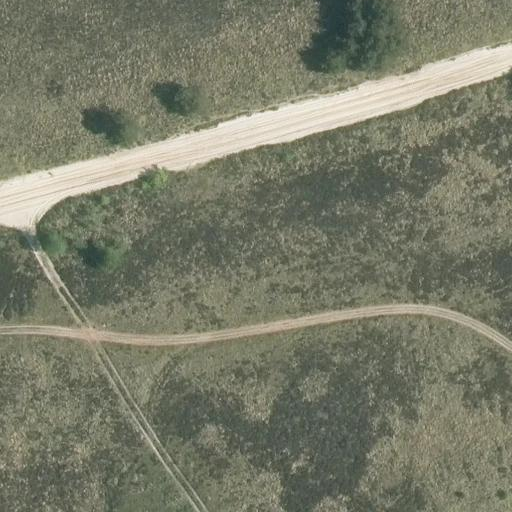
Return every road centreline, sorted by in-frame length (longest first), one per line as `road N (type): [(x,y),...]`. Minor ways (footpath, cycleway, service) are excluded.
road 1 (track): [(0,204),(511,59)]
road 2 (track): [(511,349),(448,315),(403,310),(200,340),(0,332)]
road 3 (track): [(18,198),(39,255),(92,336)]
